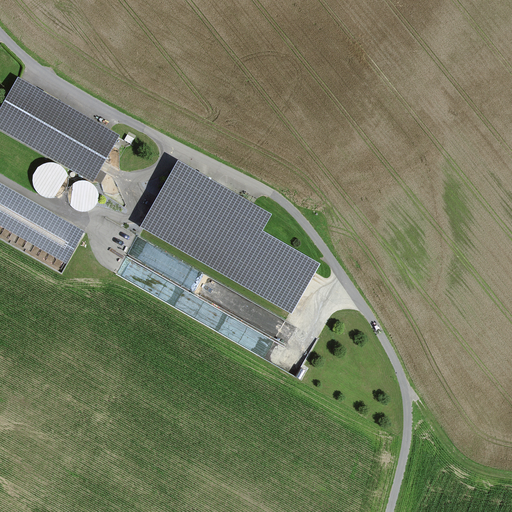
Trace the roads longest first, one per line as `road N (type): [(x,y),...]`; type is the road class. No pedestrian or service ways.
road 1 (unclassified): [(0,32),(55,82),(267,192),(312,233),(400,371),(407,446),(390,511)]
road 2 (track): [(405,390),(460,462),(511,479)]
